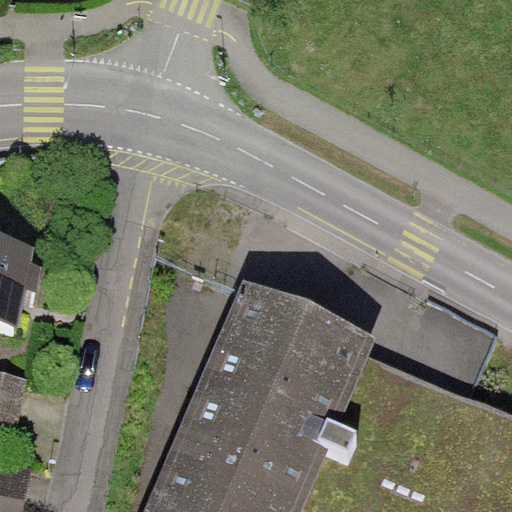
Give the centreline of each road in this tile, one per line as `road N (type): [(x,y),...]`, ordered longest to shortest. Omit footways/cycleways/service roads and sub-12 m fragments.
road 1 (unclassified): [(147,118),(284,172),(511,297)]
road 2 (residential): [(147,118),(72,511)]
road 3 (unclassified): [(0,104),(45,101),(147,118)]
road 4 (residential): [(187,0),(147,118)]
